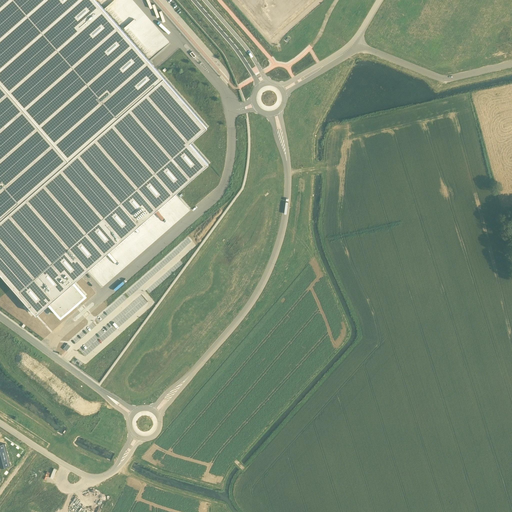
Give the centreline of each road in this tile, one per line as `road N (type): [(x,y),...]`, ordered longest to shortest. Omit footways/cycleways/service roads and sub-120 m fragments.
road 1 (tertiary): [(159,417),(251,305),(275,260),(289,192),(278,109)]
road 2 (tertiary): [(269,113),(281,182),(269,252),(247,298),(151,408)]
road 3 (unclassified): [(511,328),(449,111)]
road 4 (unclassified): [(511,63),(445,78),(352,44)]
road 5 (tertiary): [(0,423),(91,478),(124,458)]
road 6 (unclassified): [(112,400),(0,317)]
road 7 (unclassified): [(158,431),(191,466),(262,511)]
